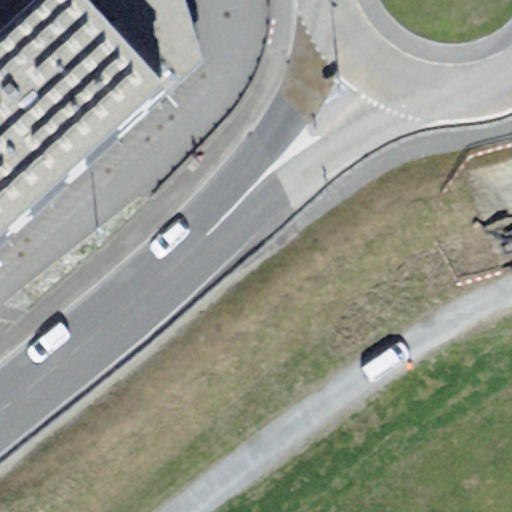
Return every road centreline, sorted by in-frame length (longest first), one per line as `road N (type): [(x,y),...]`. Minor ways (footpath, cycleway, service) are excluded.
road 1 (primary): [(0,402),(284,156),(364,60)]
road 2 (primary): [(364,60),(392,82),(429,95),(469,97),(511,85)]
